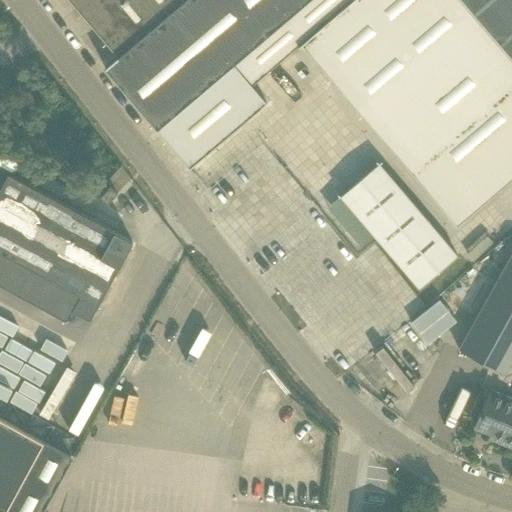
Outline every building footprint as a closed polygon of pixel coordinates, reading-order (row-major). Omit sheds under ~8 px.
[(189,167),(243,121),(266,102),(250,84),(297,44),(298,45),(301,43),(455,225),(511,176),(511,0),(69,0),(118,56),(104,68),(189,167)] [(377,164),(340,196),(419,288),(456,257),(377,164)] [(131,242),(0,170),(0,285),(63,320),(69,310),(88,320),(131,242)] [(107,205),(117,194),(110,188),(100,198),(107,205)] [(507,377),(511,366),(511,257),(458,349),(507,377)] [(439,299),(411,322),(428,343),(456,320),(439,299)] [(402,398),(413,390),(382,345),(363,357),(372,370),(380,365),(402,398)] [(0,349),(0,372),(9,354),(0,349)] [(511,397),(491,387),(474,427),(500,437),(498,442),(511,447),(511,397)] [(0,511),(41,511),(72,458),(0,417),(0,511)]
